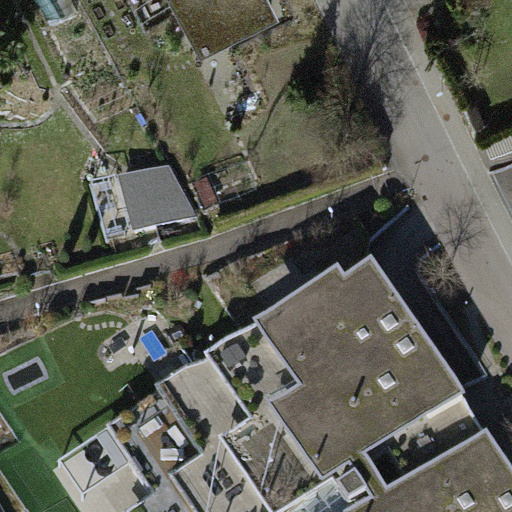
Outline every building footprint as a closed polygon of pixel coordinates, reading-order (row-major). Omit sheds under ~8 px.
[(180,0),(199,41),(271,11),(266,0),(180,0)] [(0,39),(0,74),(13,68),(0,39)] [(169,161),(101,178),(116,236),(184,220),(169,161)] [(351,286),(262,345),(307,416),(275,436),(324,511),(338,511),(365,494),(376,511),(379,511),(393,503),(380,484),(478,421),(385,280),(358,298),(351,286)] [(262,345),(210,379),(253,445),(223,464),(253,511),(324,511),(275,436),(307,416),(262,345)] [(210,379),(163,409),(208,480),(176,500),(183,511),(253,511),(223,464),(253,445),(210,379)] [(183,511),(176,500),(208,480),(163,409),(117,438),(162,509),(158,511),(183,511)] [(511,511),(511,468),(502,453),(412,511),(398,511),(393,503),(379,511),(511,511)]
